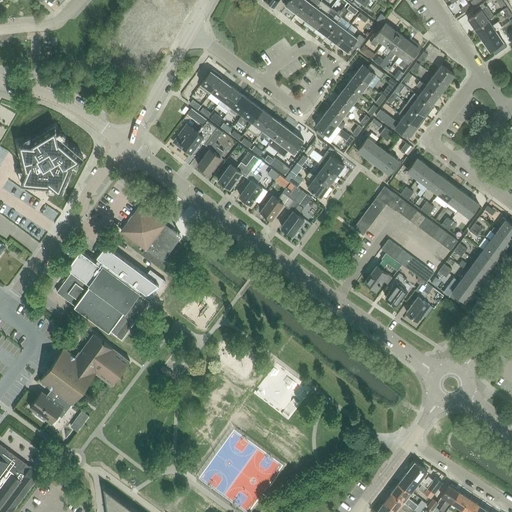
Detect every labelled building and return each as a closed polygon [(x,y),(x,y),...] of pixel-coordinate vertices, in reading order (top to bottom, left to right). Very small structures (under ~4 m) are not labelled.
[(144,0),(137,15),(147,21),(149,18),(158,23),(169,0),(144,0)] [(288,0),(285,4),(295,12),(304,0),(288,0)] [(306,20),(320,1),(318,0),(304,0),(295,12),(306,20)] [(320,0),(320,1),(306,20),(309,22),(308,24),(315,29),(316,28),(316,27),(327,13),(331,7),(320,0)] [(349,0),(366,12),(362,8),(365,5),(369,0),(383,0),(384,0),(349,0)] [(463,13),(471,7),(468,3),(460,9),(463,13)] [(475,29),(488,20),(492,17),(483,3),(472,10),(474,13),(467,18),(475,29)] [(358,10),(349,4),(346,8),(354,14),(358,10)] [(511,15),(511,14),(506,7),(502,10),(508,18),(511,15)] [(368,18),(360,12),(356,16),(357,16),(358,17),(365,22),(368,18)] [(326,14),(316,27),(316,28),(326,35),(336,22),(340,17),(335,13),(333,17),(327,13),(326,14)] [(381,13),(376,19),(381,23),(385,17),(381,13)] [(488,20),(475,29),(482,39),(496,30),(502,26),(498,21),(492,25),(488,20)] [(347,30),(336,22),(326,35),(337,43),(347,30)] [(383,43),(394,29),(385,22),(370,43),(374,46),(379,40),(383,43)] [(501,28),(507,39),(511,35),(511,31),(508,24),(501,28)] [(383,43),(379,49),(382,52),(386,55),(387,55),(402,35),(394,29),(383,43)] [(347,30),(337,43),(347,51),(352,45),(357,49),(365,38),(359,34),(356,37),(347,30)] [(507,46),(496,30),(482,39),(489,50),(491,49),(495,54),(507,46)] [(387,55),(386,55),(383,60),(379,65),(384,69),(386,66),(391,58),(395,52),(400,55),(410,41),(402,35),(387,55)] [(403,58),(399,64),(403,68),(419,47),(420,46),(414,41),(412,43),(410,41),(400,55),(403,58)] [(363,45),(360,50),(363,53),(365,54),(368,49),(363,45)] [(428,54),(423,51),(417,59),(422,62),(428,54)] [(378,56),(374,61),(379,65),(383,60),(378,56)] [(447,56),(433,75),(447,85),(454,74),(453,73),(459,65),(447,56)] [(363,63),(355,74),(368,84),(375,74),(380,77),(384,73),(370,62),(367,66),(363,63)] [(420,65),(416,62),(409,70),(414,73),(420,65)] [(209,95),(211,91),(221,78),(217,75),(219,74),(212,68),(198,87),(209,95)] [(412,75),(408,72),(402,80),(406,83),(412,75)] [(355,74),(347,84),(360,94),(368,84),(355,74)] [(433,75),(426,85),(439,95),(447,85),(433,75)] [(231,86),(221,78),(211,91),(221,99),(231,86)] [(439,95),(426,85),(420,81),(416,85),(422,90),(418,95),(431,105),(439,95)] [(394,90),(392,92),(396,95),(398,97),(401,93),(399,92),(404,85),(400,82),(394,90)] [(347,84),(339,94),(352,104),(355,100),(357,102),(362,95),(360,94),(347,84)] [(387,95),(393,87),(389,84),(383,92),(387,95)] [(218,104),(228,111),(229,110),(242,93),(231,86),(221,99),(218,104)] [(396,95),(392,92),(386,100),(390,103),(396,95)] [(431,105),(418,95),(414,92),(406,103),(424,116),(431,105)] [(252,101),(242,93),(229,110),(235,114),(237,111),(242,114),(252,101)] [(352,104),(339,94),(331,104),(344,114),(344,115),(347,117),(351,112),(348,109),(352,104)] [(379,105),(385,97),(381,94),(375,102),(379,105)] [(192,99),(189,104),(197,109),(201,105),(192,99)] [(242,114),(237,121),(243,125),(248,118),(252,122),(262,109),(252,101),(242,114)] [(403,115),(403,116),(416,126),(420,121),(421,122),(425,117),(424,116),(406,103),(399,112),(403,115)] [(331,104),(323,115),(341,128),(345,123),(340,120),(344,115),(344,114),(331,104)] [(371,115),(377,107),(373,104),(367,112),(371,115)] [(203,107),(200,111),(208,117),(211,113),(203,107)] [(186,114),(194,119),(198,114),(190,108),(187,112),(186,114)] [(252,122),(247,128),(258,136),(259,135),(273,116),(262,109),(252,122)] [(416,126),(403,116),(398,122),(380,109),(375,115),(400,134),(402,131),(408,136),(411,132),(413,133),(418,127),(416,126)] [(214,112),(210,118),(218,125),(223,118),(214,112)] [(363,126),(370,118),(365,114),(359,123),(363,126)] [(323,115),(315,125),(326,133),(323,138),(330,143),(341,128),(323,115)] [(283,124),(273,116),(259,135),(269,142),(268,144),(273,137),(283,124)] [(373,118),(369,123),(378,130),(382,124),(373,118)] [(205,144),(217,128),(207,120),(198,132),(194,129),(188,124),(174,142),(186,151),(187,149),(192,153),(201,141),(205,144)] [(223,122),(220,126),(228,132),(232,128),(223,122)] [(273,137),(268,144),(279,152),(283,145),(293,132),(283,124),(273,137)] [(20,156),(16,156),(21,162),(23,169),(24,169),(24,176),(21,183),(21,184),(34,185),(34,189),(40,186),(42,186),(43,183),(45,184),(47,185),(46,186),(48,186),(49,185),(55,187),(61,192),(62,193),(67,180),(70,182),(69,175),(72,167),(71,166),(76,161),(82,157),(83,157),(72,148),(75,145),(68,144),(62,139),(60,139),(57,134),(55,126),(55,125),(43,132),(41,129),(38,136),(31,140),(32,141),(25,143),(17,142),(16,142),(20,156)] [(356,136),(362,128),(358,125),(352,133),(356,136)] [(379,134),(383,137),(389,129),(385,127),(379,134)] [(217,128),(205,144),(210,148),(197,164),(209,173),(221,157),(220,157),(225,151),(218,146),(219,145),(215,141),(222,131),(217,128)] [(387,140),(393,132),(389,129),(383,137),(387,140)] [(234,130),(231,134),(239,140),(242,136),(234,130)] [(293,132),(283,145),(279,152),(284,156),(289,149),(294,153),(304,140),(293,132)] [(348,146),(354,138),(350,135),(344,143),(348,146)] [(368,158),(378,145),(367,137),(357,150),(368,158)] [(244,138),(241,142),(249,148),(252,144),(244,138)] [(410,145),(406,142),(400,150),(404,153),(407,149),(410,145)] [(315,147),(311,144),(304,152),(309,155),(315,147)] [(254,145),(251,149),(259,155),(262,151),(254,145)] [(388,152),(378,145),(368,158),(378,165),(388,152)] [(327,150),(318,162),(337,175),(344,165),(331,155),(332,153),(327,150)] [(230,163),(218,180),(220,181),(218,183),(222,185),(223,184),(229,188),(241,172),(246,176),(259,159),(254,155),(249,151),(241,161),(236,168),(230,163)] [(388,152),(378,165),(389,173),(389,172),(399,160),(388,152)] [(268,154),(264,159),(269,163),(273,158),(268,154)] [(307,158),(303,155),(297,163),(301,166),(307,158)] [(275,156),(270,163),(272,165),(275,167),(280,161),(275,156)] [(417,178),(427,165),(417,157),(407,170),(417,178)] [(259,159),(246,176),(251,180),(239,196),(245,200),(244,200),(248,203),(249,202),(250,203),(262,187),(256,183),(262,176),(257,173),(264,162),(259,159)] [(399,160),(389,172),(393,175),(402,162),(399,160)] [(318,162),(314,167),(319,171),(315,175),(329,186),(337,175),(318,162)] [(427,165),(417,178),(428,186),(437,173),(427,165)] [(303,177),(292,169),(286,176),(298,185),(303,177)] [(315,175),(309,170),(307,174),(307,176),(309,178),(310,182),(307,186),(321,196),(329,186),(315,175)] [(448,181),(437,173),(428,186),(438,194),(448,181)] [(448,181),(438,194),(448,201),(458,188),(448,181)] [(288,207),(301,189),(296,186),(292,190),(287,187),(278,199),(272,194),(260,210),(262,212),(261,213),(264,215),(265,214),(272,219),(283,203),(288,207)] [(396,209),(403,200),(384,186),(382,189),(377,196),(387,203),(396,210),(396,209)] [(400,194),(404,197),(409,189),(406,186),(400,194)] [(469,196),(458,188),(448,201),(459,209),(469,196)] [(301,189),(288,207),(293,210),(281,226),(292,234),(293,233),(295,234),(298,230),(297,229),(304,218),(298,214),(303,207),(299,203),(306,193),(301,189)] [(413,192),(409,189),(404,197),(408,199),(413,192)] [(377,196),(374,200),(383,207),(387,203),(377,196)] [(469,196),(459,209),(469,217),(479,204),(469,196)] [(374,200),(370,205),(380,212),(383,207),(374,200)] [(408,203),(403,200),(396,209),(401,213),(408,203)] [(420,209),(424,212),(430,204),(426,201),(420,209)] [(412,207),(408,203),(401,213),(405,216),(412,207)] [(434,207),(430,204),(424,212),(428,215),(434,207)] [(370,205),(367,209),(376,217),(380,212),(370,205)] [(495,211),(487,205),(484,209),(492,215),(495,211)] [(139,206),(133,214),(131,214),(127,220),(128,221),(121,231),(144,248),(145,249),(141,254),(158,265),(180,236),(168,227),(139,206)] [(412,207),(405,216),(410,219),(417,210),(412,207)] [(376,217),(367,209),(363,214),(373,221),(376,217)] [(417,210),(410,219),(414,223),(421,214),(417,210)] [(373,221),(363,214),(360,218),(370,226),(373,221)] [(426,217),(421,214),(414,223),(419,226),(426,217)] [(486,223),(489,218),(482,215),(480,219),(486,223)] [(426,217),(419,226),(423,230),(430,220),(426,217)] [(441,225),(445,227),(450,219),(447,217),(441,225)] [(370,226),(360,218),(357,223),(366,230),(370,226)] [(449,230),(454,222),(450,219),(445,227),(449,230)] [(511,223),(506,219),(498,229),(511,239),(511,237),(511,223)] [(435,224),(430,220),(423,230),(428,233),(435,224)] [(474,222),(472,226),(480,231),(482,228),(474,222)] [(366,230),(357,223),(353,228),(363,235),(366,230)] [(435,224),(428,233),(432,236),(439,227),(435,224)] [(471,226),(469,230),(476,236),(479,232),(471,226)] [(494,226),(490,230),(495,234),(491,240),(503,249),(511,239),(498,229),(498,230),(494,226)] [(444,231),(439,227),(432,236),(437,240),(444,231)] [(444,231),(437,240),(442,243),(448,234),(444,231)] [(453,237),(448,234),(442,243),(446,247),(453,237)] [(453,237),(446,247),(451,250),(458,241),(453,237)] [(386,252),(393,242),(389,239),(381,248),(386,252)] [(491,240),(483,250),(496,260),(503,249),(491,240)] [(386,252),(390,255),(398,245),(393,242),(386,252)] [(467,249),(459,243),(456,247),(464,252),(467,249)] [(109,331),(109,330),(121,339),(150,301),(145,297),(146,296),(151,300),(165,280),(150,269),(146,274),(135,266),(114,251),(105,244),(96,257),(98,258),(96,261),(82,251),(69,269),(71,271),(66,278),(65,277),(61,282),(63,283),(56,292),(109,331)] [(402,249),(398,245),(390,255),(395,259),(402,249)] [(464,252),(456,247),(453,250),(461,256),(464,252)] [(402,249),(395,259),(399,262),(407,252),(402,249)] [(496,260),(483,250),(475,260),(488,270),(496,260)] [(399,262),(395,259),(390,255),(386,252),(382,258),(383,259),(378,266),(377,264),(364,281),(370,286),(369,287),(374,290),(375,289),(376,289),(383,280),(387,284),(392,277),(388,273),(383,269),(388,262),(398,270),(402,264),(399,262)] [(411,256),(407,252),(399,262),(402,264),(404,265),(411,256)] [(411,256),(404,265),(409,269),(416,259),(411,256)] [(420,262),(416,259),(409,269),(413,272),(420,262)] [(475,260),(467,271),(480,280),(488,270),(475,260)] [(420,262),(413,272),(418,276),(425,266),(420,262)] [(444,264),(441,267),(449,273),(451,269),(444,263),(444,264)] [(430,269),(425,266),(418,276),(419,276),(422,279),(430,269)] [(449,273),(441,267),(438,271),(446,277),(449,273)] [(422,279),(423,280),(427,282),(434,273),(430,269),(422,279)] [(480,280),(467,271),(460,281),(472,291),(480,280)] [(391,289),(385,297),(392,301),(391,302),(395,305),(395,304),(396,305),(407,290),(401,286),(406,279),(401,275),(398,273),(395,278),(388,287),(391,289)] [(420,293),(406,312),(417,320),(418,319),(420,320),(423,316),(422,314),(429,304),(423,299),(428,293),(423,289),(428,283),(427,282),(423,280),(420,284),(415,290),(420,293)] [(444,289),(443,291),(449,295),(461,304),(464,301),(465,301),(472,291),(460,281),(452,292),(450,294),(444,289)] [(56,397),(69,407),(72,403),(72,404),(96,372),(112,384),(130,360),(113,348),(93,334),(76,357),(63,347),(40,380),(52,389),(50,393),(56,397)] [(160,369),(169,377),(172,373),(163,366),(160,369)] [(56,397),(50,393),(48,395),(41,391),(29,407),(36,412),(35,414),(43,420),(45,418),(52,423),(58,415),(62,417),(69,407),(56,397)] [(82,410),(78,417),(84,422),(89,415),(82,410)] [(0,511),(10,511),(40,474),(1,444),(0,445),(2,446),(0,448),(0,511)] [(410,467),(406,472),(419,481),(422,484),(434,493),(442,482),(435,477),(433,479),(428,476),(425,479),(422,477),(427,471),(414,461),(413,463),(412,462),(409,466),(410,467)] [(419,481),(406,472),(398,482),(411,492),(419,481)] [(398,482),(391,492),(412,508),(414,510),(418,504),(407,497),(411,492),(398,482)] [(434,493),(422,484),(419,488),(430,497),(434,493)] [(446,498),(438,510),(441,511),(445,511),(452,502),(459,491),(449,484),(441,495),(446,498)] [(137,511),(104,487),(107,511),(137,511)] [(459,491),(452,502),(461,509),(469,497),(459,491)] [(395,511),(396,511),(400,506),(405,510),(408,511),(409,511),(412,508),(391,492),(383,502),(395,511)] [(461,509),(459,511),(474,511),(479,504),(469,498),(469,497),(461,509)] [(433,499),(426,508),(431,511),(434,507),(435,507),(438,502),(433,499)] [(395,511),(383,502),(375,511),(395,511),(396,511),(395,511)]
